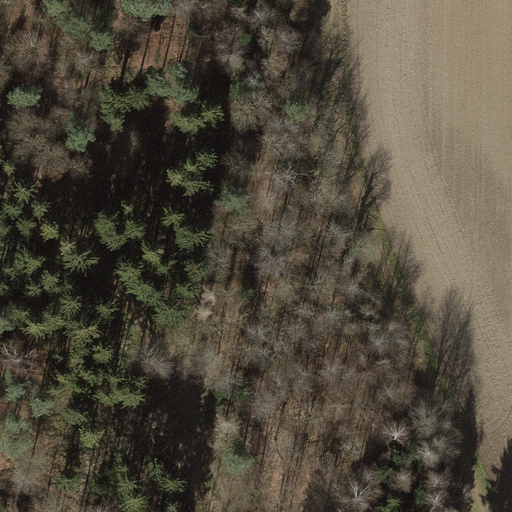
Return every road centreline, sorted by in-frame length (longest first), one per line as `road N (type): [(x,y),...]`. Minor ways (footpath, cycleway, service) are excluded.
road 1 (track): [(479,511),(330,139),(335,0)]
road 2 (track): [(0,111),(184,408),(226,511)]
